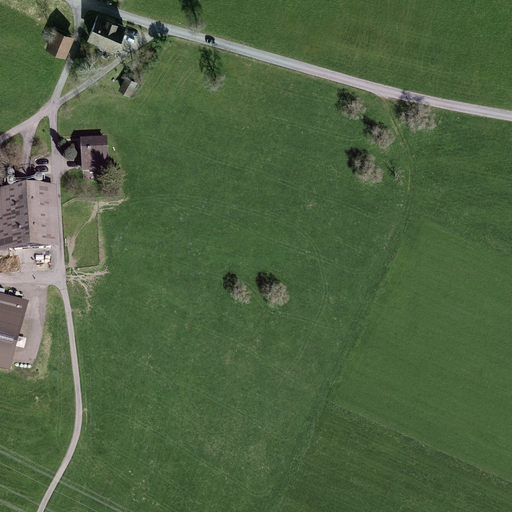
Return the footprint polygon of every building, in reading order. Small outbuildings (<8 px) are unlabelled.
[(124,26),(98,16),(89,36),(101,41),(99,45),(113,51),(124,26)] [(71,38),(56,31),(49,47),(65,54),(71,38)] [(127,78),(121,89),(129,93),(135,83),(127,78)] [(107,141),(81,142),(83,171),(108,170),(107,141)] [(47,190),(6,193),(10,250),(51,247),(50,230),(56,229),(55,218),(49,219),(47,190)] [(0,366),(8,369),(25,303),(0,296),(0,366)]
